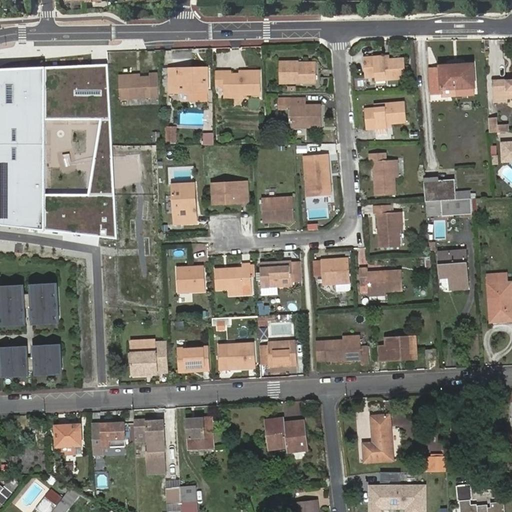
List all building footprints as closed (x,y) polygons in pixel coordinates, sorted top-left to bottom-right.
[(385,61),(385,56),(365,58),(367,77),(376,76),(386,75),(386,80),(406,78),(405,59),(390,61),(385,61)] [(298,65),(298,62),(281,62),(281,83),(289,83),(290,87),(297,87),(297,91),(321,90),(321,78),(320,78),(315,78),(315,70),(315,65),(298,65)] [(109,64),(47,67),(46,119),(102,120),(90,195),(46,194),(45,229),(117,238),(114,145),(109,64)] [(463,66),(451,66),(441,66),(441,68),(432,68),(433,93),(443,92),(443,88),(456,87),(475,86),(474,65),(463,66)] [(47,67),(0,67),(0,223),(45,229),(46,194),(46,119),(47,67)] [(198,73),(170,74),(171,92),(191,92),(208,92),(208,69),(198,69),(198,73)] [(247,75),(241,75),(231,75),(231,71),(219,71),(219,88),(226,88),(227,94),(244,94),(260,94),(259,71),(248,71),(247,75)] [(136,93),(136,97),(159,96),(158,74),(149,75),(150,78),(141,79),(135,79),(136,93)] [(120,98),(136,97),(136,93),(135,79),(120,80),(120,98)] [(511,79),(495,80),(495,97),(507,97),(507,98),(511,98),(511,79)] [(475,86),(456,87),(456,95),(475,94),(475,86)] [(208,92),(191,92),(191,101),(208,101),(208,92)] [(292,107),(292,128),(323,127),(322,106),(307,105),(306,99),(280,99),(280,109),(287,109),(287,107),(292,107)] [(385,108),(375,109),(366,110),(367,130),(388,129),(388,124),(392,124),(406,123),(405,103),(384,105),(385,108)] [(496,117),(487,117),(486,132),(507,132),(507,123),(496,123),(496,117)] [(511,141),(500,142),(500,153),(501,163),(511,162),(511,141)] [(393,177),(392,160),(384,160),(383,153),(368,154),(369,162),(373,161),(375,196),(394,194),(393,177)] [(326,169),(329,169),(328,155),(304,156),(306,186),(326,185),(326,169)] [(441,200),(455,199),(455,192),(454,180),(423,181),(425,201),(441,200)] [(211,184),(213,204),(223,204),(223,201),(230,201),(230,204),(247,203),(246,182),(211,184)] [(191,193),(194,193),(194,183),(172,184),(174,223),(195,222),(195,203),(192,203),(191,193)] [(261,199),(262,219),(278,218),(279,223),(293,222),(292,198),(261,199)] [(472,215),(471,199),(455,199),(441,200),(442,216),(472,215)] [(399,230),(398,212),(390,212),(389,205),(373,206),(374,214),(379,214),(381,248),(400,246),(399,230)] [(438,250),(439,237),(429,236),(428,250),(438,250)] [(180,248),(180,261),(189,261),(189,248),(180,248)] [(450,290),(467,289),(464,252),(439,254),(441,278),(449,277),(450,290)] [(335,263),(335,260),(320,260),(321,285),(348,283),(347,263),(335,263)] [(259,267),(260,286),(278,285),(292,285),(291,261),(274,262),(275,266),(259,267)] [(214,289),(232,288),(242,288),(243,291),(250,290),(249,263),(240,264),(240,268),(213,270),(214,289)] [(188,270),(176,271),(177,292),(204,291),(203,266),(188,267),(188,270)] [(367,292),(384,291),(400,290),(399,271),(367,273),(367,269),(357,270),(358,285),(366,285),(367,292)] [(506,275),(487,276),(489,303),(492,303),(494,319),(505,318),(505,322),(511,321),(511,293),(511,283),(507,284),(506,275)] [(57,284),(30,285),(32,323),(59,322),(57,284)] [(23,285),(0,286),(0,324),(25,324),(23,285)] [(492,303),(489,303),(490,323),(505,322),(505,318),(494,319),(492,303)] [(216,330),(226,330),(226,321),(216,321),(216,330)] [(404,356),(405,358),(415,358),(414,336),(384,337),(385,346),(377,347),(378,360),(395,359),(395,356),(404,356)] [(359,339),(341,340),(324,341),(326,361),(359,359),(359,363),(368,363),(367,346),(359,347),(359,339)] [(296,365),(294,341),(267,342),(267,345),(258,345),(259,365),(268,365),(268,364),(280,363),(281,366),(296,365)] [(155,351),(150,351),(151,373),(157,373),(157,371),(166,371),(165,342),(154,343),(155,351)] [(240,363),(240,367),(254,366),(253,343),(218,345),(219,368),(227,368),(227,364),(240,363)] [(60,344),(34,346),(35,375),(62,373),(60,344)] [(27,346),(0,347),(0,348),(2,377),(28,375),(27,346)] [(176,348),(177,367),(193,366),(193,370),(208,369),(207,347),(176,348)] [(425,349),(426,359),(435,358),(435,348),(425,349)] [(151,373),(150,351),(129,352),(130,374),(151,373)] [(373,416),(375,443),(365,444),(366,462),(394,461),(391,416),(373,416)] [(204,419),(195,419),(195,422),(188,422),(188,438),(188,449),(190,449),(214,448),(212,418),(204,419)] [(285,419),(266,421),(270,449),(287,447),(287,453),(309,450),(306,422),(286,424),(285,419)] [(134,422),(135,431),(148,431),(149,441),(149,451),(147,452),(148,474),(167,473),(164,423),(156,424),(156,421),(148,422),(134,422)] [(126,423),(92,425),(93,455),(103,455),(103,448),(126,447),(126,423)] [(73,429),(73,426),(56,426),(57,447),(82,446),(81,429),(73,429)] [(135,431),(135,442),(149,441),(148,431),(135,431)] [(448,471),(447,457),(431,458),(432,472),(447,471),(448,471)] [(397,473),(382,472),(382,484),(388,484),(388,487),(372,487),(372,505),(381,505),(380,511),(393,511),(393,500),(406,500),(406,511),(421,511),(421,504),(430,504),(430,486),(407,486),(407,487),(399,487),(399,481),(397,481),(397,473)] [(2,489),(0,491),(0,501),(2,504),(12,491),(11,491),(15,485),(10,481),(5,486),(4,486),(2,489)] [(60,483),(57,488),(66,493),(68,488),(60,483)] [(459,486),(460,501),(471,500),(470,485),(459,486)] [(180,488),(181,503),(196,502),(196,487),(180,488)] [(180,488),(165,489),(166,504),(181,503),(180,488)] [(37,507),(42,511),(52,511),(63,499),(50,489),(37,507)] [(63,499),(52,511),(63,511),(70,504),(63,499)] [(471,500),(460,501),(461,511),(503,511),(503,502),(491,503),(491,508),(488,509),(488,505),(477,506),(477,509),(471,510),(471,507),(471,500)] [(315,511),(315,510),(318,510),(317,502),(294,505),(295,511),(315,511)]
